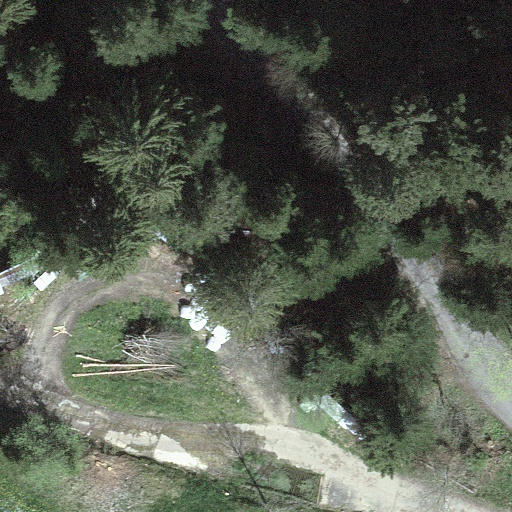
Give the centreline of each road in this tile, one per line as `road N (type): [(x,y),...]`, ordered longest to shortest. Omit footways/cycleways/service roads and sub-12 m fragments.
road 1 (unclassified): [(217,0),(511,418)]
road 2 (track): [(0,393),(242,446),(432,511)]
